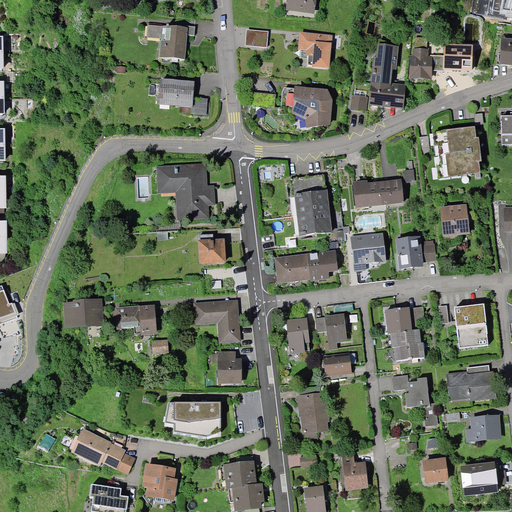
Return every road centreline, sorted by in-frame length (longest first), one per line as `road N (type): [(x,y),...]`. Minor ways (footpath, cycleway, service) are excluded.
road 1 (residential): [(0,374),(28,362),(40,280),(100,156),(140,142),(236,147)]
road 2 (residential): [(511,79),(342,144),(236,147)]
road 3 (residential): [(255,307),(417,284),(511,282)]
road 4 (residential): [(136,482),(149,448),(210,452),(271,431)]
road 5 (residential): [(236,147),(255,307)]
road 6 (residential): [(222,0),(236,147)]
road 7 (residential): [(255,307),(271,431)]
